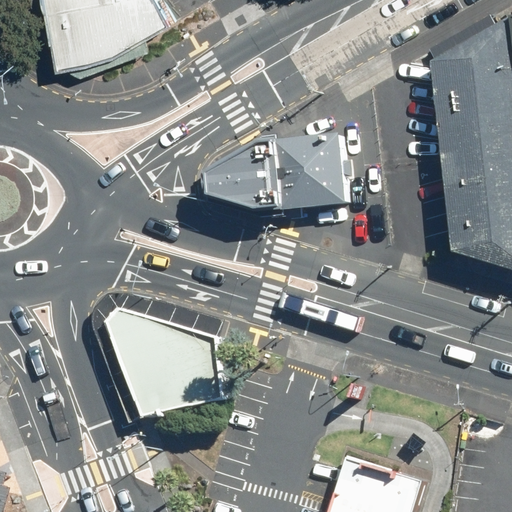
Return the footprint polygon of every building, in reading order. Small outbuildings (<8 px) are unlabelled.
[(51,0),(64,67),(121,54),(179,21),(166,0),(51,0)] [(461,254),(511,270),(511,21),(438,63),(461,254)] [(359,205),(351,135),(277,143),(225,175),(229,199),(277,212),(359,205)] [(152,418),(236,399),(225,337),(128,307),(115,322),(152,418)] [(0,511),(9,511),(16,486),(9,484),(12,472),(0,469),(7,444),(0,442),(0,511)] [(420,511),(430,479),(349,455),(332,509),(331,511),(420,511)]
